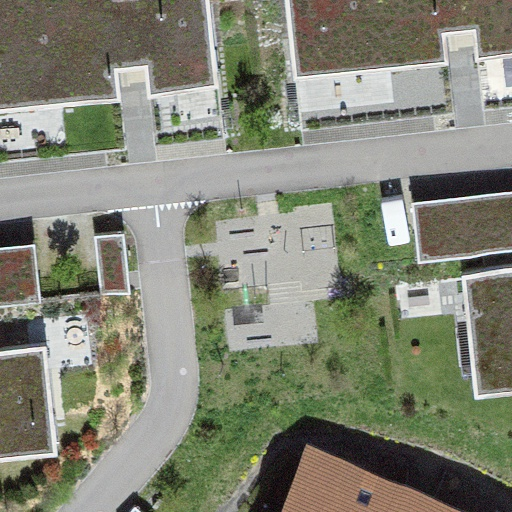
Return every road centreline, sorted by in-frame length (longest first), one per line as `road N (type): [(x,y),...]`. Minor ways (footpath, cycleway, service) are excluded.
road 1 (residential): [(158,197),(511,159)]
road 2 (residential): [(158,197),(174,381),(165,413),(91,511)]
road 3 (residential): [(0,213),(158,197)]
